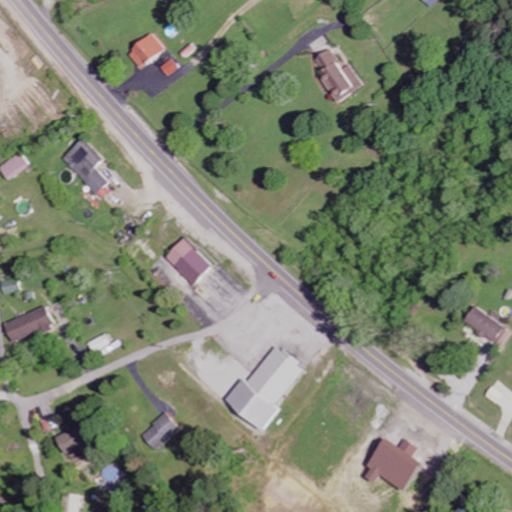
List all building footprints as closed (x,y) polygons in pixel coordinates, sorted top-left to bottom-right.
[(165,50),(155,33),(129,49),(139,66),(165,50)] [(351,64),(343,68),(331,48),(316,56),(325,72),(321,74),(337,102),(364,87),(351,64)] [(180,67),(173,58),(163,66),(170,75),(180,67)] [(103,159),(84,139),(64,158),(97,194),(111,182),(96,166),(103,159)] [(9,180),(33,168),(25,154),(2,166),(9,180)] [(213,266),(186,238),(167,256),(194,284),(213,266)] [(5,294),(20,290),(17,277),(2,281),(5,294)] [(4,324),(13,345),(53,327),(44,306),(4,324)] [(466,324),(507,346),(511,337),(511,327),(475,307),(466,324)] [(111,344),(105,334),(87,343),(93,354),(111,344)] [(305,368),(277,345),(247,383),(241,378),(222,402),(261,434),(280,410),(275,405),(305,368)] [(140,435),(153,450),(178,429),(166,414),(140,435)] [(82,445),(74,428),(54,438),(62,454),(82,445)] [(423,467),(384,441),(368,466),(406,492),(423,467)] [(76,511),(77,495),(59,494),(58,511),(76,511)] [(473,511),(462,503),(454,511),(473,511)]
